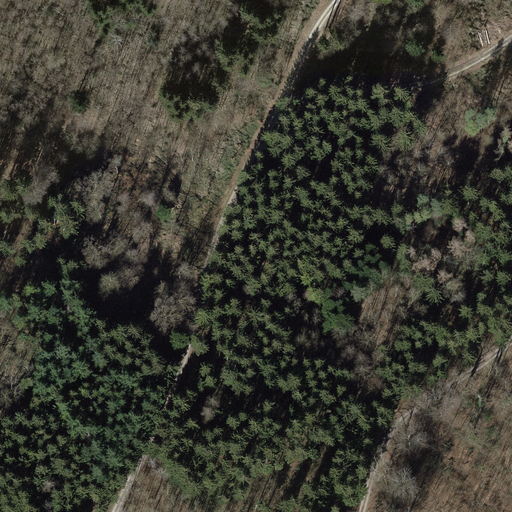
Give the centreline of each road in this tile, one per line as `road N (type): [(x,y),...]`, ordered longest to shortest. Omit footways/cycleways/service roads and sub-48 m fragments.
road 1 (track): [(334,0),(216,243),(169,397),(113,511)]
road 2 (track): [(281,110),(320,89),(432,81),(511,34)]
road 3 (track): [(363,511),(384,446),(405,416),(511,341)]
road 4 (motorway): [(511,311),(389,511)]
